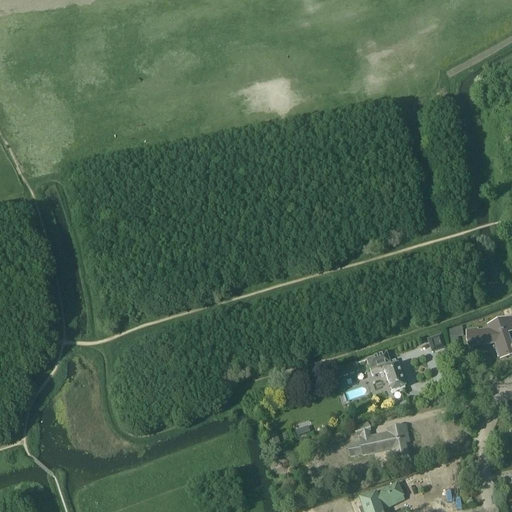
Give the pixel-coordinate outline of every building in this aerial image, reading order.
[(511,334),(511,322),(511,320),(488,329),(489,333),(477,335),(476,333),(467,335),(469,350),(494,346),(500,362),(511,357),(511,352),(506,336),(511,334)] [(405,391),(395,363),(389,365),(386,356),(367,363),(370,373),(370,372),(372,378),(384,374),(392,396),(405,391)] [(356,367),(337,373),(339,380),(358,373),(356,367)] [(358,440),(345,442),(347,456),(358,454),(361,454),(361,455),(390,449),(393,466),(408,464),(404,444),(407,444),(404,428),(387,431),(388,436),(370,439),(370,434),(368,435),(367,432),(369,432),(366,425),(359,427),(354,428),(356,436),(359,435),(360,437),(359,438),(358,438),(358,440)] [(275,434),(266,437),(271,451),(280,448),(275,434)] [(346,441),(344,434),(329,437),(331,444),(346,441)] [(403,497),(396,485),(377,497),(376,495),(358,502),(361,511),(381,511),(381,510),(403,497)]
